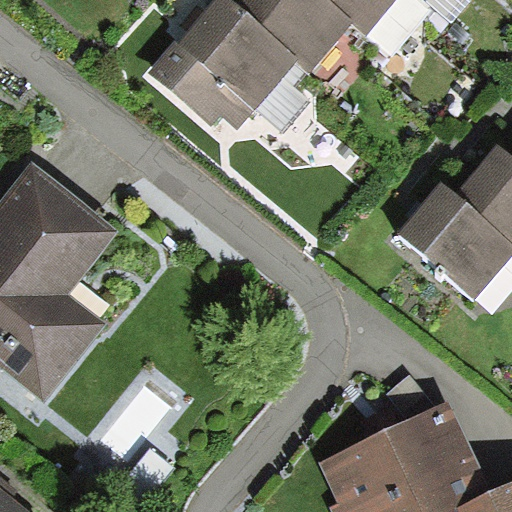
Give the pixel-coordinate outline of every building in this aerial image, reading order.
[(353,24),(323,0),(238,0),(228,11),(293,66),(309,76),(353,24)] [(398,0),(323,0),(353,24),(368,36),(398,0)] [(293,66),(228,11),(216,1),(196,24),(146,81),(207,132),(221,116),(237,130),(293,66)] [(479,174),(455,200),(511,251),(511,164),(509,163),(498,153),(479,174)] [(0,208),(0,371),(42,405),(106,328),(72,299),(119,243),(30,172),(0,208)] [(421,214),(398,240),(478,307),(511,263),(511,251),(455,200),(443,189),(421,214)] [(391,437),(322,469),(340,508),(330,511),(479,511),(499,502),(455,407),(391,437)] [(0,494),(0,511),(22,511),(2,496),(0,494)] [(511,511),(511,496),(499,502),(479,511),(511,511)]
